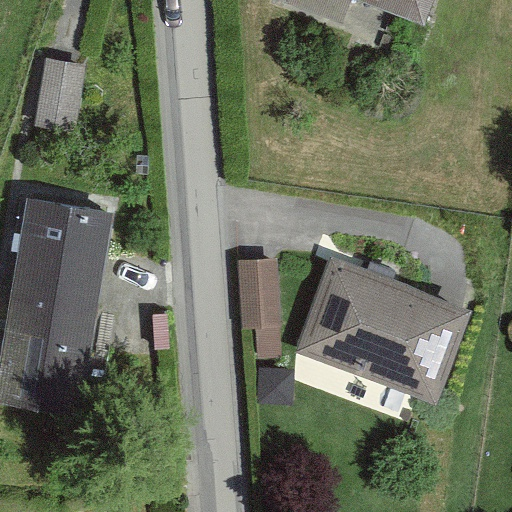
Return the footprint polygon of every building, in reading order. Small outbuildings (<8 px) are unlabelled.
[(283,0),(356,29),(366,5),(420,26),(430,0),(283,0)] [(83,64),(41,58),(31,127),(73,133),(83,64)] [(0,403),(80,417),(115,216),(30,201),(0,370),(0,403)] [(248,253),(251,349),(285,348),(282,252),(248,253)] [(292,349),(430,400),(463,309),(325,258),(292,349)]
